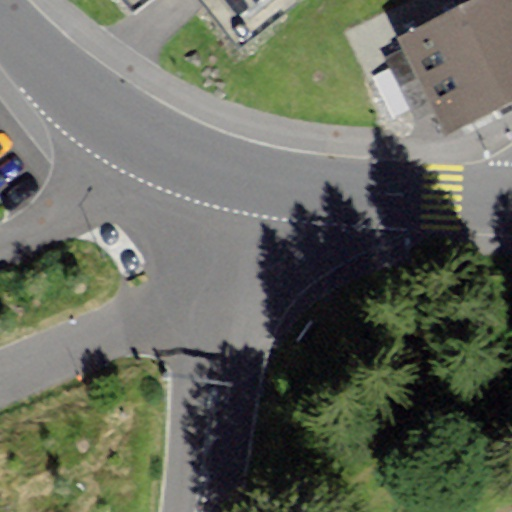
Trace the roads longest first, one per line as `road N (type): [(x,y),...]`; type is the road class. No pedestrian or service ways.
road 1 (tertiary): [(511,210),(389,202),(262,177)]
road 2 (unclassified): [(224,511),(248,356),(237,262)]
road 3 (unclassified): [(186,311),(193,381),(170,511)]
road 4 (tertiary): [(152,140),(56,70),(0,12)]
road 5 (unclassified): [(0,376),(186,311)]
road 6 (residential): [(0,244),(57,216),(152,140)]
